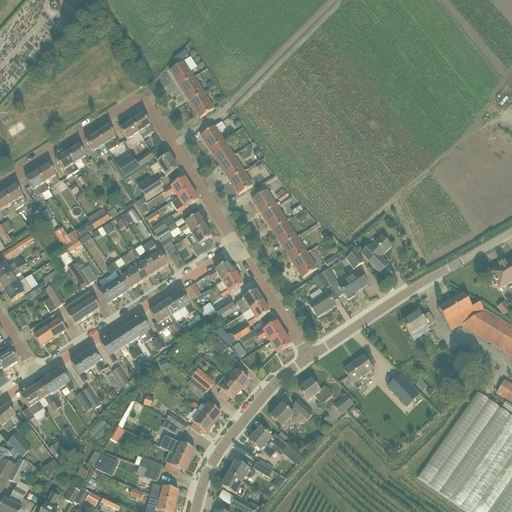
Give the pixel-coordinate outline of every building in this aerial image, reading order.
[(169,72),(179,88),(194,79),(184,63),(169,72)] [(194,79),(179,88),(190,104),(204,94),(194,79)] [(214,110),(214,109),(204,94),(190,104),(200,120),(214,110)] [(223,98),(216,102),(219,107),(226,103),(223,98)] [(143,116),(131,123),(139,134),(145,130),(149,137),(154,133),(143,116)] [(139,134),(131,123),(120,130),(131,148),(132,149),(144,142),(139,134)] [(200,137),(210,152),(224,142),(215,127),(200,137)] [(104,146),(109,153),(118,147),(120,146),(109,128),(97,135),(104,146)] [(97,135),(86,142),(97,160),(102,157),(98,151),(104,146),(97,135)] [(224,142),(210,152),(219,166),(234,157),(224,142)] [(79,147),(67,154),(78,172),(85,168),(90,165),(79,147)] [(161,148),(152,153),(155,159),(164,153),(161,148)] [(135,161),(139,168),(154,160),(149,152),(135,161)] [(78,172),(67,154),(56,161),(67,179),(78,172)] [(139,170),(130,155),(116,164),(125,179),(139,170)] [(178,170),(169,156),(150,169),(154,175),(161,170),(166,177),(178,170)] [(219,166),(229,181),(243,172),(234,157),(219,166)] [(108,164),(110,168),(120,183),(125,179),(116,164),(113,161),(108,164)] [(60,184),(49,166),(37,173),(44,184),(51,180),(55,187),(60,184)] [(238,196),(253,187),(243,172),(229,181),(238,196)] [(37,189),(44,184),(37,173),(26,181),(37,198),(41,195),(37,189)] [(157,178),(151,182),(146,186),(143,182),(137,186),(145,198),(162,186),(157,178)] [(178,199),(191,191),(184,180),(164,193),(167,197),(174,193),(178,199)] [(27,204),(16,187),(4,194),(11,205),(15,212),(27,204)] [(175,211),(176,210),(179,215),(198,202),(191,191),(178,199),(171,204),(175,211)] [(266,191),(252,201),(262,216),(277,207),(266,191)] [(4,194),(0,197),(0,212),(4,219),(9,216),(5,209),(11,205),(4,194)] [(135,205),(142,217),(149,212),(144,205),(147,204),(144,199),(135,205)] [(303,211),(300,206),(291,212),(294,216),(303,211)] [(47,225),(43,220),(35,207),(27,212),(39,230),(47,225)] [(277,207),(262,216),(272,232),(287,223),(277,207)] [(115,209),(108,214),(111,218),(117,214),(115,209)] [(49,224),(54,221),(48,211),(43,214),(49,224)] [(128,215),(130,219),(134,226),(140,222),(134,211),(128,215)] [(111,221),(110,220),(106,213),(91,223),(95,230),(111,221)] [(159,218),(156,214),(146,220),(149,225),(159,218)] [(205,227),(198,216),(178,229),(181,233),(187,229),(192,236),(205,227)] [(2,226),(8,235),(13,231),(8,222),(2,226)] [(87,234),(94,230),(90,223),(83,227),(87,234)] [(156,236),(166,230),(162,223),(151,230),(156,236)] [(287,223),(272,232),(282,248),(297,238),(287,223)] [(103,228),(107,235),(114,230),(110,224),(103,228)] [(156,236),(163,247),(174,240),(170,234),(178,229),(174,224),(166,230),(156,236)] [(0,238),(4,244),(10,240),(2,227),(0,227),(0,238)] [(205,227),(192,236),(195,241),(189,246),(197,259),(205,255),(199,246),(212,238),(205,227)] [(65,249),(72,244),(69,239),(63,230),(55,235),(65,249)] [(72,244),(79,240),(76,234),(69,239),(72,244)] [(30,237),(10,250),(13,255),(33,242),(30,237)] [(87,243),(83,237),(78,240),(82,246),(87,243)] [(381,258),(391,248),(381,237),(370,247),(361,255),(380,274),(388,266),(381,258)] [(297,238),(282,248),(292,264),(307,254),(297,238)] [(81,247),(77,241),(65,249),(69,255),(81,247)] [(158,273),(168,266),(155,247),(145,253),(145,254),(158,273)] [(14,257),(13,255),(10,250),(0,256),(0,259),(3,264),(14,257)] [(148,280),(158,273),(145,254),(139,257),(135,251),(131,253),(148,280)] [(356,252),(345,260),(353,271),(364,263),(356,252)] [(138,286),(148,280),(131,253),(126,256),(131,263),(125,267),(129,273),(138,286)] [(307,254),(292,264),(302,279),(317,270),(307,254)] [(324,263),(328,270),(339,263),(335,256),(324,263)] [(181,260),(174,264),(179,271),(186,267),(181,260)] [(511,260),(504,265),(504,264),(499,266),(500,267),(490,273),(492,277),(490,279),(495,286),(497,285),(499,290),(511,282),(511,260)] [(0,281),(11,275),(17,271),(25,266),(22,263),(15,267),(14,265),(8,269),(5,264),(0,267),(0,281)] [(76,265),(90,286),(97,281),(89,268),(85,270),(80,263),(76,265)] [(222,283),(235,275),(228,263),(208,276),(211,281),(218,276),(222,283)] [(120,271),(115,264),(106,269),(111,277),(120,271)] [(90,286),(76,265),(68,270),(82,291),(90,286)] [(25,266),(17,271),(20,275),(27,271),(25,266)] [(138,286),(129,273),(119,280),(128,292),(138,286)] [(359,273),(338,287),(347,300),(349,301),(354,297),(355,295),(354,294),(368,286),(359,273)] [(0,281),(0,285),(5,293),(18,285),(18,284),(11,275),(0,281)] [(223,299),(243,286),(235,275),(222,283),(227,290),(220,294),(223,299)] [(322,275),(312,282),(318,291),(328,285),(322,275)] [(24,280),(18,284),(18,285),(5,293),(12,303),(31,291),(34,289),(38,286),(32,276),(24,280)] [(118,299),(128,292),(119,280),(109,286),(118,299)] [(38,296),(48,289),(44,282),(38,286),(34,289),(38,296)] [(107,306),(118,299),(109,286),(103,290),(98,283),(94,286),(107,306)] [(45,292),(50,299),(57,310),(65,306),(53,287),(45,292)] [(187,293),(193,301),(197,298),(192,289),(187,293)] [(243,315),(263,302),(256,292),(236,304),(243,315)] [(327,293),(308,305),(317,319),(335,307),(327,293)] [(88,294),(83,297),(64,309),(68,316),(74,327),(100,310),(93,300),(92,300),(88,294)] [(189,316),(193,313),(181,294),(171,300),(179,313),(185,309),(189,316)] [(472,309),(464,294),(438,309),(451,332),(462,326),(485,312),(480,304),(472,309)] [(57,310),(50,299),(43,304),(50,315),(57,310)] [(179,313),(171,300),(161,307),(178,333),(181,331),(172,317),(179,313)] [(230,301),(215,311),(218,317),(234,307),(230,301)] [(263,302),(243,315),(242,316),(247,322),(251,327),(270,314),(263,302)] [(501,315),(510,311),(505,302),(496,307),(501,315)] [(209,304),(199,310),(203,317),(213,310),(209,304)] [(178,333),(161,307),(150,314),(163,333),(168,329),(173,336),(178,333)] [(485,312),(462,326),(511,356),(511,328),(485,312)] [(27,327),(27,326),(30,324),(24,314),(21,317),(19,314),(15,317),(16,319),(16,320),(22,330),(27,327)] [(435,324),(429,314),(422,319),(419,314),(403,324),(410,336),(426,326),(428,328),(435,324)] [(54,340),(66,332),(59,321),(55,315),(50,319),(42,324),(46,330),(47,329),(54,340)] [(132,326),(140,339),(146,335),(150,341),(154,339),(142,319),(132,326)] [(54,340),(47,329),(46,330),(42,324),(36,328),(31,332),(34,338),(41,349),(54,340)] [(267,337),(270,343),(284,335),(276,324),(257,336),(257,337),(260,341),(267,337)] [(132,326),(121,332),(130,345),(140,339),(132,326)] [(250,333),(246,326),(231,335),(236,343),(240,341),(240,340),(250,333)] [(121,332),(111,339),(120,352),(130,345),(121,332)] [(291,346),(284,335),(270,343),(278,355),(291,346)] [(166,349),(166,348),(160,338),(151,344),(158,354),(166,349)] [(119,352),(120,352),(111,339),(101,345),(114,365),(118,363),(117,361),(123,357),(119,352)] [(214,350),(218,355),(220,357),(228,349),(220,341),(212,348),(214,350)] [(239,345),(232,349),(236,354),(242,349),(239,345)] [(0,365),(4,372),(17,363),(7,347),(0,351),(0,365)] [(133,352),(138,359),(142,356),(138,349),(133,352)] [(92,351),(82,358),(90,371),(96,367),(101,374),(105,371),(92,351)] [(138,359),(133,352),(129,355),(134,362),(138,359)] [(90,371),(82,358),(71,365),(84,384),(88,382),(84,375),(90,371)] [(372,371),(363,358),(344,371),(353,384),(358,390),(364,385),(359,380),(372,371)] [(251,372),(255,376),(261,371),(257,366),(251,372)] [(112,373),(122,389),(129,384),(119,368),(112,373)] [(232,368),(224,378),(241,392),(249,382),(245,379),(248,376),(239,369),(237,372),(232,368)] [(199,370),(191,379),(207,392),(215,383),(199,370)] [(74,391),(61,371),(51,378),(60,391),(66,387),(70,393),(74,391)] [(400,377),(388,389),(406,408),(419,397),(400,377)] [(60,391),(51,378),(41,384),(49,397),(60,391)] [(233,401),(241,392),(224,378),(216,387),(221,391),(218,395),(227,401),(230,398),(233,401)] [(511,405),(511,385),(504,381),(495,395),(511,405)] [(319,392),(311,382),(299,391),(307,403),(314,397),(321,407),(332,397),(325,388),(319,392)] [(41,384),(39,386),(31,391),(39,404),(40,404),(44,401),(53,414),(58,411),(53,404),(49,397),(41,384)] [(89,389),(83,393),(94,411),(100,407),(89,389)] [(39,404),(31,391),(21,398),(33,417),(44,410),(40,404),(39,404)] [(75,398),(86,414),(92,410),(82,393),(75,398)] [(382,394),(368,408),(379,420),(393,406),(382,394)] [(511,511),(511,418),(487,401),(477,394),(418,479),(464,511),(511,511)] [(353,405),(346,397),(337,405),(343,413),(353,405)] [(53,404),(58,411),(62,408),(57,401),(53,404)] [(133,401),(124,416),(117,428),(122,431),(128,418),(129,416),(135,404),(135,403),(133,401)] [(290,414),(282,406),(271,418),(282,429),(291,419),(298,427),(305,419),(307,421),(312,416),(298,402),(293,408),(294,409),(290,414)] [(213,425),(221,416),(217,413),(220,409),(212,403),(206,410),(201,406),(196,412),(201,415),(213,425)] [(21,424),(7,407),(0,412),(0,424),(3,428),(3,427),(8,434),(21,424)] [(170,415),(166,421),(184,433),(188,427),(170,415)] [(202,432),(206,435),(213,425),(201,415),(191,428),(199,435),(202,432)] [(288,448),(283,443),(274,435),(271,440),(260,430),(249,443),(266,457),(273,448),(282,455),(288,448)] [(75,438),(72,433),(66,437),(70,441),(75,438)] [(278,437),(285,442),(287,439),(281,433),(278,437)] [(16,435),(8,444),(22,459),(31,451),(16,435)] [(190,463),(196,452),(191,450),(193,446),(183,441),(181,445),(172,441),(167,452),(176,456),(190,463)] [(49,449),(54,457),(63,451),(58,443),(49,449)] [(0,495),(8,481),(15,468),(7,463),(11,454),(0,448),(0,449),(0,495)] [(104,475),(111,460),(102,456),(95,470),(104,475)] [(185,474),(190,463),(176,456),(171,466),(167,464),(164,471),(178,478),(181,472),(185,474)] [(8,481),(17,486),(28,465),(19,460),(15,468),(8,481)] [(146,471),(160,476),(163,468),(141,460),(138,468),(146,471)] [(249,471),(235,463),(228,475),(242,483),(246,478),(252,481),(255,475),(249,471)] [(252,470),(269,480),(273,473),(256,463),(252,470)] [(44,469),(38,473),(48,482),(51,478),(44,469)] [(88,473),(81,469),(77,476),(84,480),(88,473)] [(160,476),(146,471),(143,479),(157,484),(160,476)] [(242,483),(228,475),(221,488),(235,496),(241,499),(245,492),(239,489),(242,483)] [(176,504),(179,493),(174,491),(175,487),(164,484),(160,500),(160,501),(176,504)] [(62,493),(59,491),(50,486),(45,495),(50,498),(42,511),(36,508),(33,511),(56,511),(52,509),(62,493)] [(30,511),(34,506),(23,501),(26,494),(15,489),(8,503),(4,500),(0,507),(0,511),(30,511)] [(79,494),(71,489),(64,501),(72,506),(73,504),(79,494)] [(79,494),(73,504),(82,509),(85,503),(90,495),(82,490),(79,494)] [(143,495),(132,491),(129,497),(141,502),(143,495)] [(90,495),(85,503),(95,509),(100,500),(90,494),(90,495)] [(173,511),(176,504),(160,501),(160,500),(151,498),(147,511),(173,511)] [(249,506),(236,498),(231,507),(239,511),(250,511),(247,510),(249,506)] [(117,511),(118,511),(120,508),(104,499),(101,504),(117,511)]
